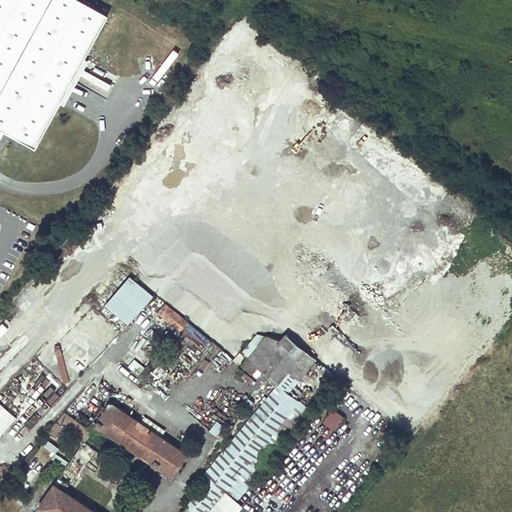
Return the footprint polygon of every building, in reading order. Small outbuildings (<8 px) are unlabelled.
[(105,3),(98,0),(0,0),(0,120),(31,137),(105,3)] [(268,72),(253,60),(239,77),(254,90),(268,72)] [(372,293),(331,259),(291,306),(298,320),(282,339),(267,335),(266,336),(258,334),(241,353),(247,359),(242,365),(252,373),(257,367),(278,384),(289,370),(299,379),(372,293)] [(129,324),(153,295),(128,275),(104,304),(129,324)] [(181,329),(187,323),(167,304),(161,310),(181,329)] [(3,323),(0,325),(0,336),(8,328),(3,323)] [(153,372),(163,379),(168,371),(158,364),(153,372)] [(278,384),(204,474),(209,478),(224,490),(298,400),(278,384)] [(234,499),(308,409),(298,400),(224,490),(234,499)] [(186,453),(111,401),(95,424),(116,438),(170,476),(186,453)] [(0,436),(16,417),(0,403),(0,436)] [(344,417),(333,408),(323,421),(334,430),(344,417)] [(91,429),(69,414),(61,425),(56,421),(48,431),(56,437),(63,426),(84,440),(91,429)] [(215,420),(210,432),(218,435),(223,424),(215,420)] [(116,438),(95,424),(91,429),(84,440),(77,451),(73,455),(39,506),(46,511),(96,511),(64,490),(69,483),(66,481),(90,446),(93,448),(104,455),(116,438)] [(46,440),(43,446),(56,452),(58,446),(46,440)] [(77,451),(67,444),(63,448),(73,455),(77,451)] [(93,448),(90,446),(66,481),(69,483),(93,448)] [(187,505),(196,511),(206,511),(224,490),(209,478),(187,505)] [(206,511),(238,511),(243,506),(234,499),(224,490),(206,511)]
